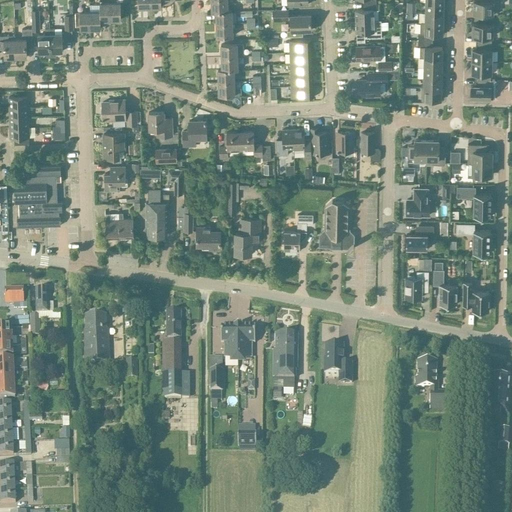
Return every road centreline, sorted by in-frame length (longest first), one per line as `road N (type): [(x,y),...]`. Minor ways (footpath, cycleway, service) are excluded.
road 1 (unclassified): [(384,318),(119,271),(89,258)]
road 2 (residential): [(499,341),(501,134),(455,128)]
road 3 (track): [(63,265),(77,511)]
road 4 (residential): [(384,318),(389,120)]
road 5 (residential): [(333,110),(239,113),(147,80)]
road 6 (residential): [(89,258),(83,79)]
road 7 (track): [(205,336),(205,511)]
road 8 (residential): [(455,128),(459,0)]
